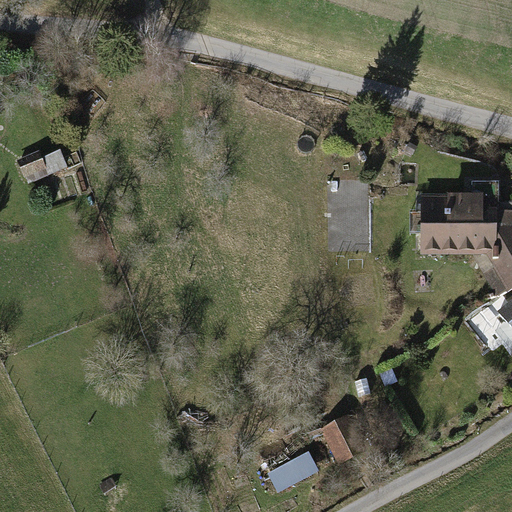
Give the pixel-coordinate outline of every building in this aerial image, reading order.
[(39,151),(17,161),(24,179),(26,178),(29,184),(68,168),(60,151),(42,158),(39,151)] [(472,194),(421,195),(422,256),(474,256),(499,299),(511,290),(511,201),(501,202),(501,182),(472,182),(472,194)] [(511,301),(498,312),(511,330),(511,301)] [(392,368),(380,373),(386,388),(398,383),(392,368)] [(367,379),(355,382),(360,397),(372,394),(367,379)] [(350,416),(322,429),(340,465),(368,451),(350,416)] [(285,444),(261,454),(264,466),(277,494),(319,473),(307,446),(289,454),(285,444)]
